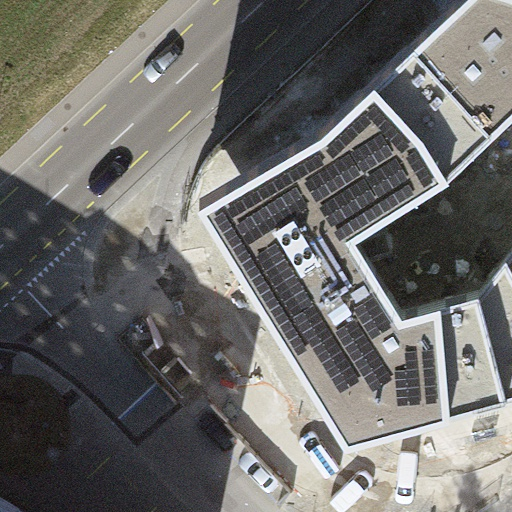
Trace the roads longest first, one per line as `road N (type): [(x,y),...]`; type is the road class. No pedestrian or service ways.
road 1 (primary): [(0,247),(262,0)]
road 2 (residential): [(242,511),(0,262)]
